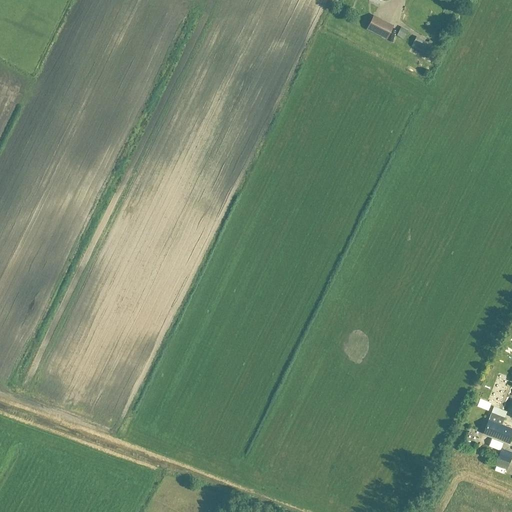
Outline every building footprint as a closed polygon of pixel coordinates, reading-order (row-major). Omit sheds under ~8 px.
[(393,26),(374,16),(368,29),(387,38),(393,26)] [(416,38),(412,45),(430,54),(435,44),(429,41),(428,44),(416,38)] [(504,415),(507,409),(494,404),(492,410),(504,415)] [(483,432),(509,443),(511,436),(511,428),(501,425),(504,418),(491,412),(483,432)] [(511,456),(511,451),(502,448),(498,458),(510,462),(511,456)]
